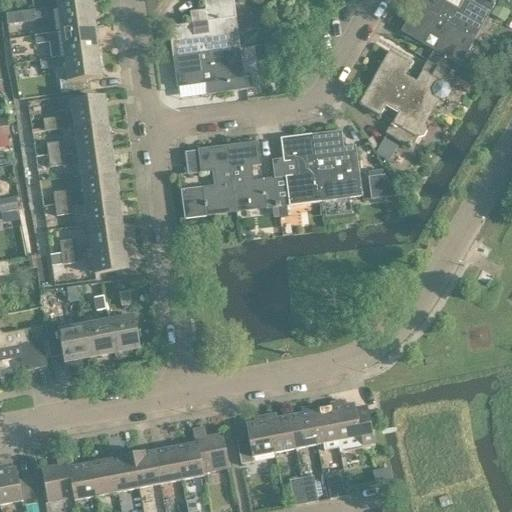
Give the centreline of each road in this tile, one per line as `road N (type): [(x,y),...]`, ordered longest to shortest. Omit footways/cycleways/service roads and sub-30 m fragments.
road 1 (tertiary): [(188,393),(349,360),(378,342),(410,317),(511,142)]
road 2 (residential): [(151,128),(316,105),(376,0)]
road 3 (residential): [(188,393),(151,128)]
road 4 (tertiary): [(0,430),(188,393)]
road 5 (residential): [(151,128),(134,0)]
